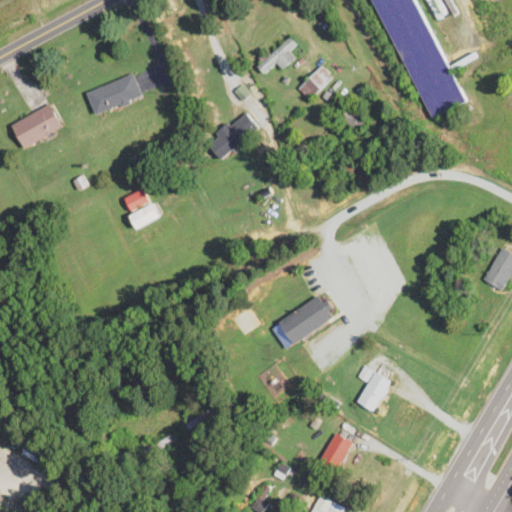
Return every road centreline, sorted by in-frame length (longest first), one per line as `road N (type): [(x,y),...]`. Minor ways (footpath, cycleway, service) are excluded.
road 1 (residential): [(155,330),(398,190),(434,180),(477,183),(511,199)]
road 2 (primary): [(511,374),(431,511)]
road 3 (secondary): [(0,57),(107,0)]
